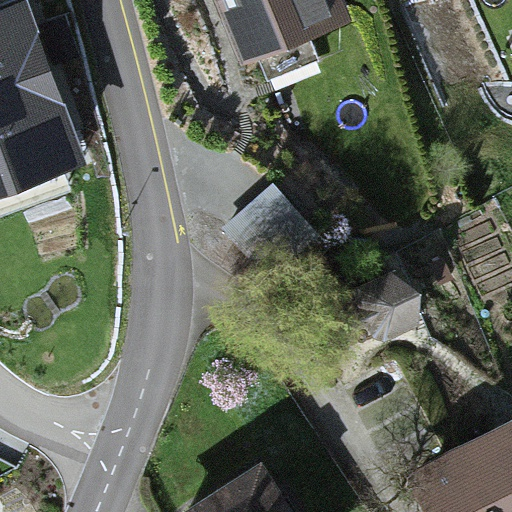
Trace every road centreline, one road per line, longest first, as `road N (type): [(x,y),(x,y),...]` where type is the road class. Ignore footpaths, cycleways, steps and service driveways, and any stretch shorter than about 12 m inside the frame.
road 1 (residential): [(144,437),(158,409),(166,263),(118,0)]
road 2 (residential): [(144,437),(41,420),(0,396)]
